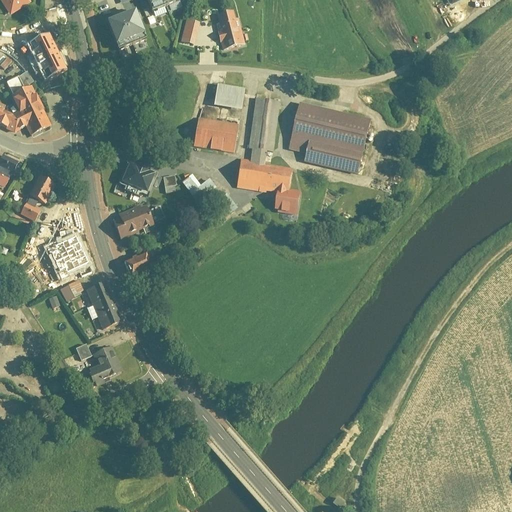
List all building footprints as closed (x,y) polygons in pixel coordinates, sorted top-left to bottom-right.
[(27,0),(0,0),(0,2),(8,16),(30,4),(27,0)] [(179,0),(144,0),(151,15),(180,3),(179,0)] [(138,13),(109,24),(120,52),(149,41),(138,13)] [(233,13),(217,17),(222,38),(218,39),(222,53),(245,47),(238,20),(235,21),(233,13)] [(198,25),(186,22),(181,43),(193,46),(198,25)] [(49,35),(28,45),(46,83),(67,73),(49,35)] [(12,97),(10,98),(17,111),(26,129),(31,138),(51,127),(29,87),(12,97)] [(217,87),(214,107),(241,112),(244,91),(217,87)] [(300,194),(289,192),(292,169),(268,166),(269,155),(273,156),(280,105),(256,101),(248,151),(254,152),(253,163),(241,161),(237,190),(277,196),(275,214),(297,217),(300,194)] [(17,111),(0,104),(0,128),(14,135),(26,129),(17,111)] [(300,106),(290,150),(306,154),(304,165),(358,177),(371,122),(300,106)] [(198,123),(194,149),(233,155),(237,128),(198,123)] [(0,167),(0,189),(5,192),(19,164),(5,157),(0,167)] [(148,196),(157,176),(128,164),(119,184),(148,196)] [(192,177),(182,183),(208,224),(229,210),(210,181),(199,188),(192,177)] [(39,178),(28,197),(45,207),(56,188),(39,178)] [(25,205),(18,217),(34,226),(40,214),(25,205)] [(114,224),(120,240),(143,231),(145,238),(156,234),(153,226),(165,222),(160,209),(148,213),(146,208),(119,219),(120,222),(114,224)] [(62,280),(88,267),(75,240),(48,253),(62,280)] [(124,265),(130,282),(153,273),(146,256),(124,265)] [(78,282),(59,292),(65,303),(84,293),(78,282)] [(104,287),(86,294),(102,333),(119,326),(104,287)] [(86,347),(76,351),(80,363),(90,359),(86,347)] [(87,373),(94,389),(122,377),(110,349),(92,357),(97,369),(87,373)]
